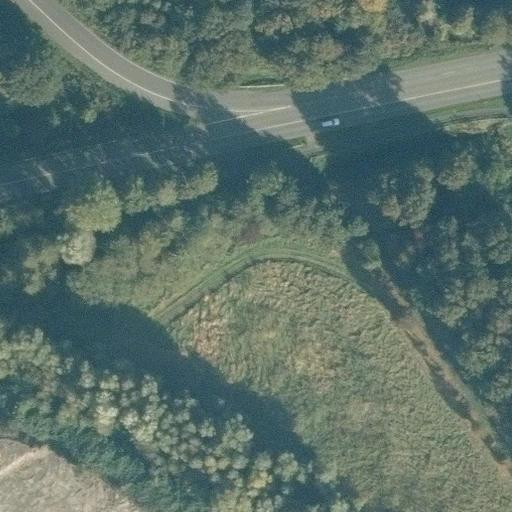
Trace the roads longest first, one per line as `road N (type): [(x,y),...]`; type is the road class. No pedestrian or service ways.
road 1 (secondary): [(0,182),(305,118)]
road 2 (secondary): [(305,118),(231,107),(138,77),(33,0)]
road 3 (secondary): [(305,118),(511,79)]
